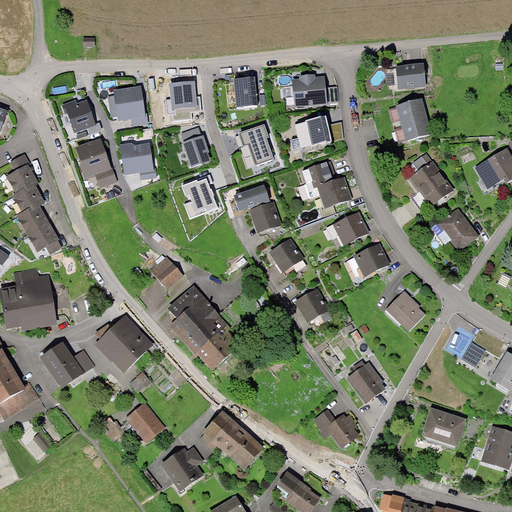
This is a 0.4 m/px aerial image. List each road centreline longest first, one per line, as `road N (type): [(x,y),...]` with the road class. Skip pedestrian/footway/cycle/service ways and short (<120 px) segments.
road 1 (residential): [(455,298),(418,265),(368,185),(344,51)]
road 2 (residential): [(86,65),(205,65),(344,51)]
road 3 (tertiary): [(129,300),(101,265),(38,116),(19,94)]
road 4 (tertiary): [(294,455),(213,395),(129,300)]
road 5 (residential): [(374,440),(255,257)]
road 6 (residential): [(344,51),(511,33)]
road 7 (residential): [(374,440),(455,298)]
road 8 (residential): [(133,215),(86,65)]
road 9 (residential): [(361,476),(458,503),(511,507)]
